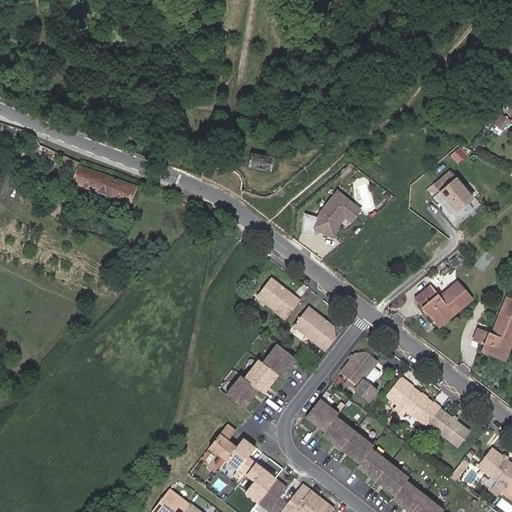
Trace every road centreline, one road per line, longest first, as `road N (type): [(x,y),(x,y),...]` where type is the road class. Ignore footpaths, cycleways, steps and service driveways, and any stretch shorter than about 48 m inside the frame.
road 1 (residential): [(0,109),(219,198),(369,313)]
road 2 (residential): [(369,313),(290,411),(284,434),(296,454),(368,511)]
road 3 (residential): [(369,313),(511,423)]
